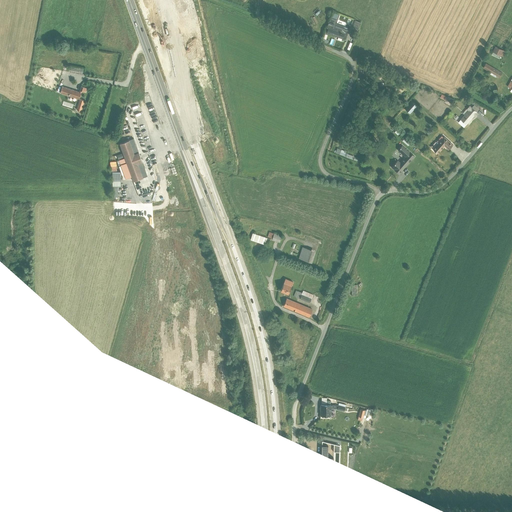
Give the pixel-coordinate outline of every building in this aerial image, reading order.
[(361,22),(354,20),(351,26),(358,29),(361,22)] [(325,33),(341,40),(344,32),(329,25),(325,33)] [(500,57),(504,49),(496,45),(492,53),(500,57)] [(497,81),(502,74),(485,62),(480,70),(497,81)] [(62,86),(60,93),(79,99),(82,91),(85,92),(86,91),(87,88),(81,86),(79,92),(62,86)] [(409,101),(401,109),(406,114),(414,106),(409,101)] [(459,124),(465,128),(478,111),(472,106),(459,124)] [(136,130),(145,126),(138,110),(119,118),(122,127),(132,122),(131,119),(132,119),(136,130)] [(122,153),(117,155),(119,160),(117,160),(123,179),(131,176),(133,180),(147,175),(133,138),(120,143),(125,157),(124,158),(122,153)] [(453,147),(444,138),(433,149),(438,155),(447,146),(450,150),(453,147)] [(391,168),(399,174),(413,157),(402,148),(398,152),(405,158),(399,165),(396,162),(391,168)] [(118,186),(121,186),(121,171),(112,172),(113,181),(112,181),(112,186),(118,186)] [(279,242),(281,235),(269,231),(268,237),(252,232),(250,240),(265,244),(266,241),(269,242),(270,239),(279,242)] [(299,256),(313,262),(317,251),(303,245),(299,256)] [(290,293),(292,285),(282,282),(279,290),(290,293)] [(300,297),(310,302),(314,294),(303,289),(300,297)] [(287,295),(284,303),(310,313),(313,306),(287,295)] [(331,415),(332,406),(323,406),(323,415),(331,415)] [(328,444),(321,444),(321,469),(326,469),(326,463),(333,463),(333,456),(328,457),(328,444)]
